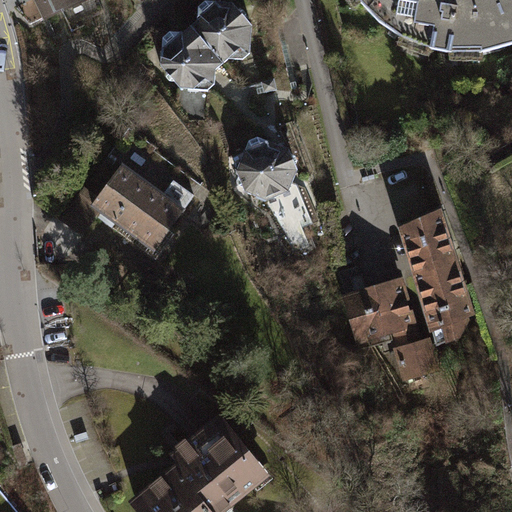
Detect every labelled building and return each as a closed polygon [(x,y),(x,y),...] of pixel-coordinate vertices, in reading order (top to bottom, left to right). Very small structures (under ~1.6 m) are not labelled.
[(33,0),(44,23),(93,0),(33,0)] [(511,0),(353,0),(357,6),(376,25),(397,40),(428,52),(448,56),(478,55),(511,47),(511,46),(511,0)] [(171,33),(164,39),(162,66),(181,89),(210,91),(216,85),(217,71),(230,60),(245,60),(252,55),(254,27),(234,4),(207,2),(200,8),(199,22),(186,34),(171,33)] [(276,80),(263,83),(265,94),(279,91),(276,80)] [(251,141),(237,173),(246,192),(269,202),(291,193),(300,172),(291,151),(260,138),(251,141)] [(85,187),(60,221),(83,237),(101,213),(155,252),(196,197),(175,181),(165,194),(124,164),(100,197),(85,187)] [(446,211),(401,229),(432,334),(435,333),(439,348),(449,344),(449,347),(464,340),(472,322),(472,319),(477,316),(446,211)] [(405,278),(343,296),(358,347),(395,336),(398,348),(424,341),(405,278)] [(432,339),(424,341),(398,348),(395,349),(404,382),(441,372),(432,339)] [(179,466),(130,505),(136,511),(230,511),(273,478),(222,415),(204,430),(171,456),(179,466)]
